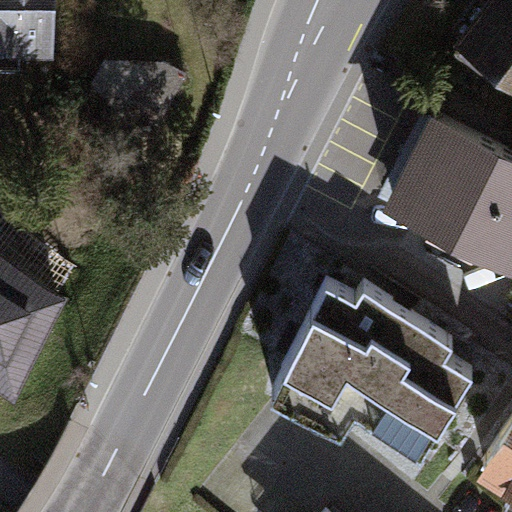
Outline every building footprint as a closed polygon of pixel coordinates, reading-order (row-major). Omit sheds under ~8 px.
[(0,0),(0,52),(53,54),(54,0),(0,0)] [(511,0),(470,0),(442,41),(511,89),(511,0)] [(102,62),(86,86),(140,123),(177,71),(140,62),(102,62)] [(511,248),(511,165),(405,114),(401,124),(364,199),(504,266),(511,248)] [(0,377),(60,295),(0,251),(0,377)] [(349,307),(326,292),(278,368),(321,396),(333,376),(428,435),(472,365),(358,293),(349,307)] [(511,408),(471,471),(511,497),(511,408)]
